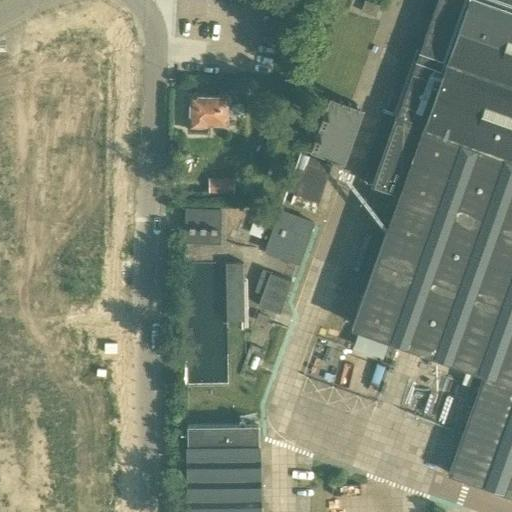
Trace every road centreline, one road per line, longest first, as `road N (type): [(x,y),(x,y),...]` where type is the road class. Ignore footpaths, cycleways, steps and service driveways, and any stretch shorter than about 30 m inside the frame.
road 1 (residential): [(147,511),(154,36),(138,0)]
road 2 (residential): [(415,0),(268,397)]
road 3 (unknown): [(500,511),(379,450)]
road 4 (unknown): [(379,450),(316,417),(277,371)]
